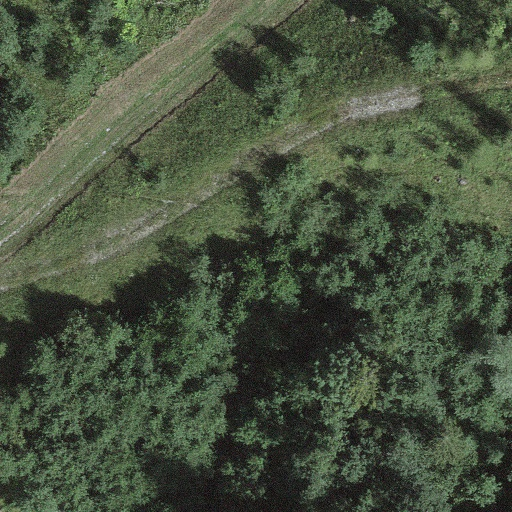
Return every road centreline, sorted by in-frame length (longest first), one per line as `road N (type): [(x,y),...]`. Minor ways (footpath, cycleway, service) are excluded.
road 1 (track): [(511,63),(416,78),(27,283),(0,288)]
road 2 (track): [(0,244),(42,185),(277,0)]
